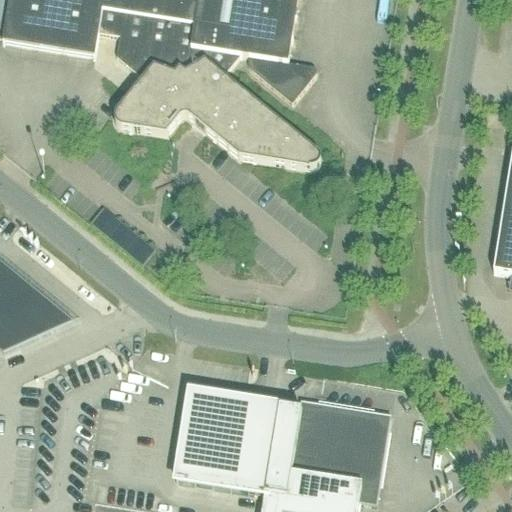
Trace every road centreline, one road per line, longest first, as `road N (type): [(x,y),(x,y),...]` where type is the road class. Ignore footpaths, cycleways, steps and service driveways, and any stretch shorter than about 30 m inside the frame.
road 1 (unclassified): [(450,326),(383,352),(345,355),(190,329),(170,322),(0,187)]
road 2 (unclassified): [(450,326),(435,214),(469,0)]
road 3 (unclassified): [(511,442),(465,371),(450,326)]
